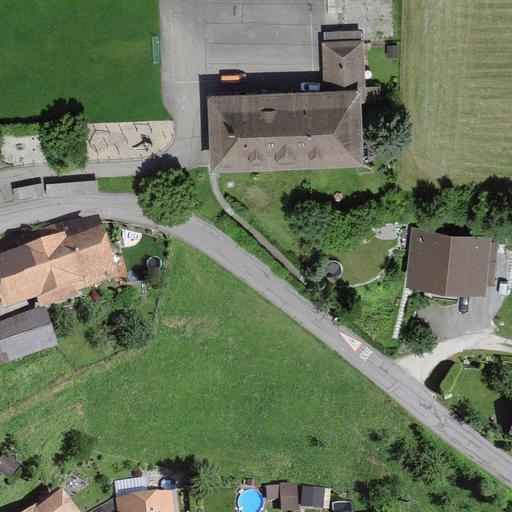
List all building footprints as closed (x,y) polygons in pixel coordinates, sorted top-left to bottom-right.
[(355,87),(362,86),(360,31),(325,32),(327,83),(334,83),(335,92),(214,97),(216,161),(357,155),(355,87)] [(68,295),(65,285),(107,270),(93,232),(92,221),(38,231),(19,237),(21,241),(0,248),(0,249),(4,261),(0,262),(0,285),(6,304),(37,294),(41,304),(68,295)] [(445,304),(447,280),(491,284),(496,242),(421,234),(415,290),(445,304)] [(0,361),(54,344),(44,312),(0,326),(0,361)] [(150,478),(119,479),(120,490),(151,488),(150,478)] [(281,486),(283,511),(299,510),(297,485),(281,486)] [(305,485),(305,506),(328,505),(327,485),(305,485)] [(66,511),(56,497),(35,511),(66,511)] [(124,504),(124,511),(167,511),(166,499),(124,504)]
